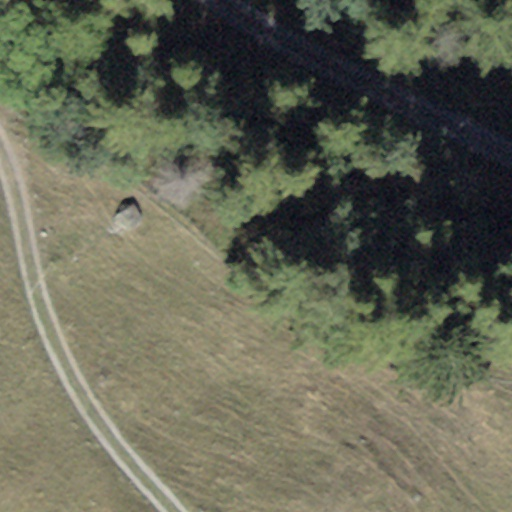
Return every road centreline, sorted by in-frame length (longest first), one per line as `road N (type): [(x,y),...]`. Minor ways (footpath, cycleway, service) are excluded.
road 1 (track): [(0,151),(28,279),(69,387),(168,511)]
road 2 (track): [(511,153),(268,35),(226,0)]
